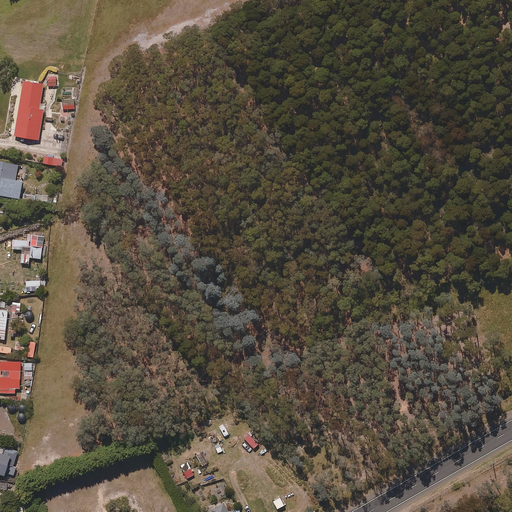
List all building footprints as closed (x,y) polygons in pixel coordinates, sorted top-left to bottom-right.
[(43,83),(23,80),(15,136),(38,140),(44,107),(40,106),(43,83)] [(63,157),(47,155),(45,164),(61,167),(63,157)] [(18,165),(0,161),(0,193),(19,197),(22,181),(15,179),(18,165)] [(43,235),(30,235),(29,240),(13,240),(12,247),(29,247),(29,257),(42,258),(43,235)] [(26,281),(26,292),(41,291),(41,288),(46,288),(45,280),(26,281)] [(9,332),(16,333),(18,313),(20,313),(21,303),(12,302),(9,332)] [(25,341),(15,341),(16,350),(25,350),(25,341)] [(0,393),(9,394),(10,388),(19,389),(20,362),(0,361),(0,360),(0,393)] [(23,372),(32,372),(32,363),(23,363),(23,372)] [(32,372),(23,372),(23,380),(32,380),(32,372)] [(18,452),(0,445),(0,473),(13,478),(16,467),(13,466),(18,452)] [(194,475),(187,462),(181,465),(187,478),(194,475)] [(284,506),(280,498),(274,501),(277,509),(284,506)] [(235,511),(234,510),(229,511),(228,511),(223,502),(208,510),(209,511),(235,511)]
